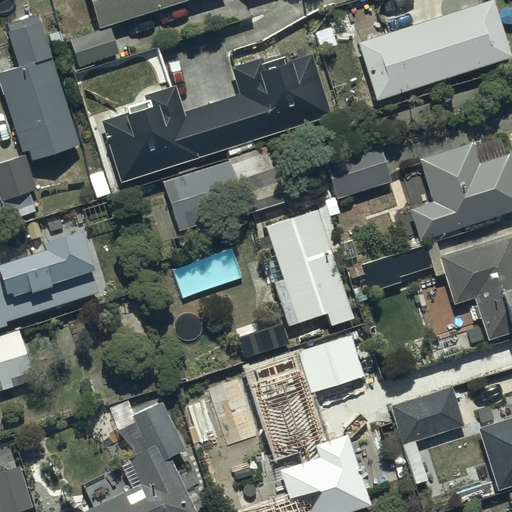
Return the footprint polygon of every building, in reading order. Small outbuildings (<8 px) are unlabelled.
[(171,0),(90,0),(98,23),(171,0)] [(489,0),(486,0),(354,41),(372,99),(507,57),(489,0)] [(36,13),(9,22),(11,28),(7,29),(18,64),(0,69),(0,80),(22,150),(27,149),(29,157),(80,141),(42,19),(38,20),(36,13)] [(115,53),(106,26),(65,39),(75,66),(115,53)] [(180,114),(171,85),(142,95),(144,99),(121,106),(123,112),(118,114),(119,116),(97,123),(117,184),(225,149),(227,155),(252,147),(249,140),(329,114),(309,53),(284,61),(283,58),(262,65),(260,57),(228,68),(237,95),(180,114)] [(474,163),(467,142),(415,158),(429,201),(407,208),(417,239),(511,209),(511,171),(506,153),(474,163)] [(322,161),(334,197),(388,179),(376,143),(322,161)] [(266,145),(160,180),(177,230),(243,207),(245,213),(284,199),(266,145)] [(35,188),(24,152),(0,160),(0,199),(5,216),(34,207),(28,190),(35,188)] [(311,196),(315,209),(263,226),(273,258),(265,261),(272,282),(270,282),(284,325),(322,312),(327,326),(351,318),(329,253),(337,250),(325,215),(337,211),(332,197),(322,200),(320,193),(311,196)] [(74,218),(52,225),(55,234),(40,239),(42,247),(0,260),(0,325),(6,324),(5,320),(96,292),(74,218)] [(511,232),(439,255),(435,241),(351,267),(354,276),(367,272),(372,290),(404,280),(402,275),(433,266),(436,276),(445,273),(455,303),(475,297),(488,338),(511,331),(511,232)] [(33,373),(20,332),(0,338),(0,388),(17,383),(15,379),(33,373)] [(362,374),(349,335),(297,351),(310,391),(362,374)] [(433,361),(426,339),(408,345),(415,367),(433,361)] [(345,511),(367,505),(343,435),(327,441),(296,351),(244,369),(276,460),(299,452),(302,460),(275,469),(285,499),(247,511),(345,511)] [(462,423),(449,386),(387,407),(413,482),(425,478),(412,440),(462,423)] [(480,427),(476,428),(495,488),(511,483),(511,392),(502,396),(504,401),(475,410),(480,427)] [(222,399),(194,408),(198,421),(207,418),(216,447),(227,444),(218,416),(226,413),(222,399)] [(128,486),(81,509),(82,511),(193,511),(166,457),(183,449),(160,401),(132,415),(147,446),(123,458),(125,461),(117,464),(128,486)] [(13,511),(32,507),(20,465),(0,470),(0,511),(13,511)]
